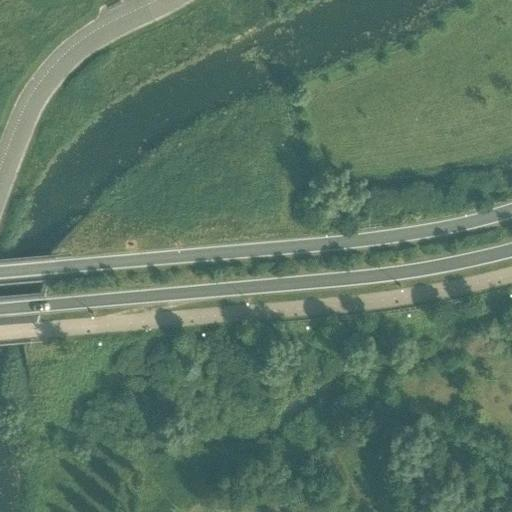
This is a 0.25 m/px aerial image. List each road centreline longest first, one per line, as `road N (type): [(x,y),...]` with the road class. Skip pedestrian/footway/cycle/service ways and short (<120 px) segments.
road 1 (secondary): [(511,211),(360,241),(0,272)]
road 2 (secondary): [(0,309),(364,278),(511,250)]
